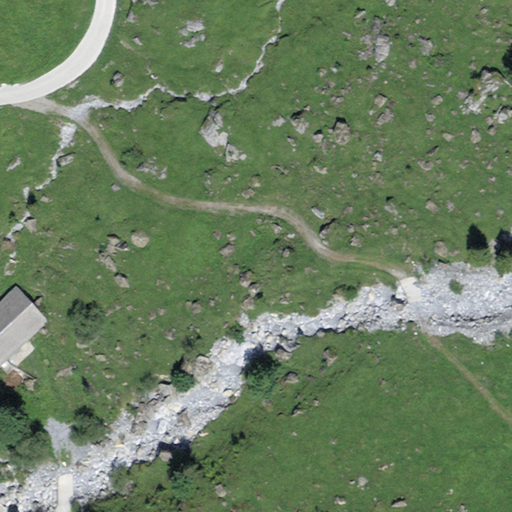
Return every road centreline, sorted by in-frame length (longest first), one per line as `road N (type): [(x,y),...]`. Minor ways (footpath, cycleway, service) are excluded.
road 1 (track): [(53,83),(131,178),(284,212),(322,251),(364,261)]
road 2 (unclassified): [(107,0),(95,43),(70,73),(0,96)]
